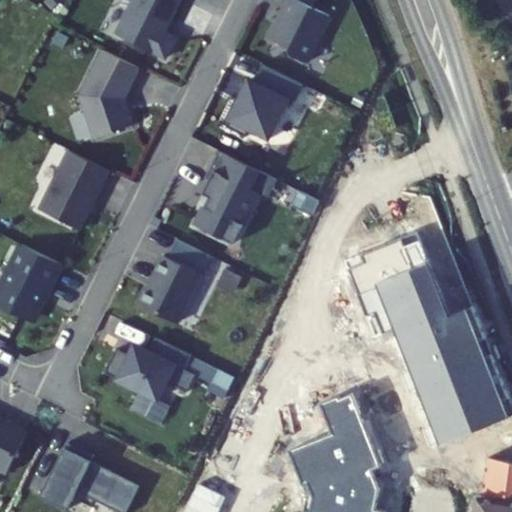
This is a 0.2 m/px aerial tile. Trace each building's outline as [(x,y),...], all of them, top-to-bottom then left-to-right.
[(135,0),(118,35),(168,60),(178,39),(166,33),(182,0),(135,0)] [(293,57),(309,64),(333,17),(297,0),(292,0),(282,21),(283,22),(274,41),(291,50),(293,57)] [(82,96),(96,139),(135,126),(129,109),(127,110),(124,102),(141,69),(104,51),(82,96)] [(229,129),(260,144),(264,137),(272,141),(291,101),(252,81),(232,121),(233,121),(229,129)] [(111,172),(70,152),(41,211),(82,231),(111,172)] [(208,179),(220,185),(199,227),(237,245),(262,195),(253,190),(261,172),(222,152),(208,179)] [(511,414),(511,401),(474,306),(449,315),(415,232),(344,260),(374,336),(395,328),(441,443),(511,414)] [(52,292),(64,266),(23,246),(0,292),(0,306),(33,323),(49,290),(52,292)] [(166,257),(150,288),(148,287),(139,305),(179,325),(203,275),(166,257)] [(106,374),(160,400),(168,383),(189,394),(198,376),(187,371),(194,357),(158,339),(145,364),(118,351),(106,374)] [(305,511),(386,511),(387,510),(377,508),(381,488),(373,469),(382,466),(353,393),(341,398),(340,396),(321,403),(333,434),(290,451),(309,496),(305,511)] [(0,422),(0,470),(9,475),(30,434),(9,424),(8,426),(0,422)] [(129,511),(142,487),(67,450),(43,498),(70,511),(79,492),(118,511),(129,511)] [(484,492),(511,496),(511,462),(490,458),(484,492)] [(511,511),(511,496),(484,492),(480,491),(477,511),(511,511)]
